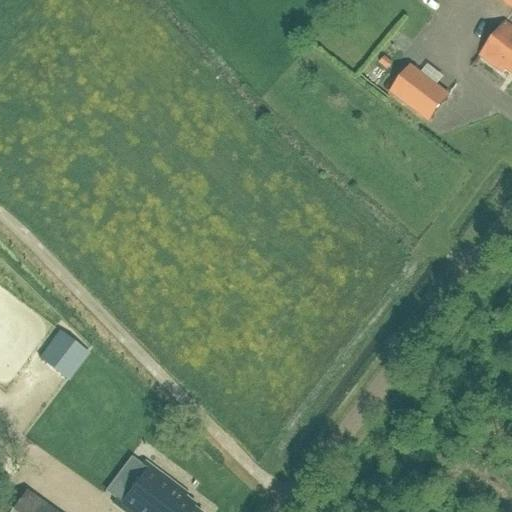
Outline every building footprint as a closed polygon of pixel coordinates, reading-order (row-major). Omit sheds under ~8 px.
[(511,0),(497,0),(511,11),(511,0)] [(511,74),(511,28),(505,24),(479,57),(502,74),(506,70),(511,74)] [(380,64),(387,70),(392,65),(385,59),(380,64)] [(411,67),(389,94),(428,124),(450,96),(411,67)] [(60,334),(39,361),(66,381),(87,354),(60,334)] [(118,456),(134,435),(68,386),(61,395),(75,406),(69,414),(81,423),(70,438),(81,446),(89,435),(118,456)] [(196,511),(193,509),(195,506),(185,499),(188,496),(149,466),(117,508),(122,511),(196,511)] [(54,511),(25,490),(17,503),(10,511),(54,511)] [(0,511),(10,511),(17,503),(2,492),(0,494),(0,511)]
